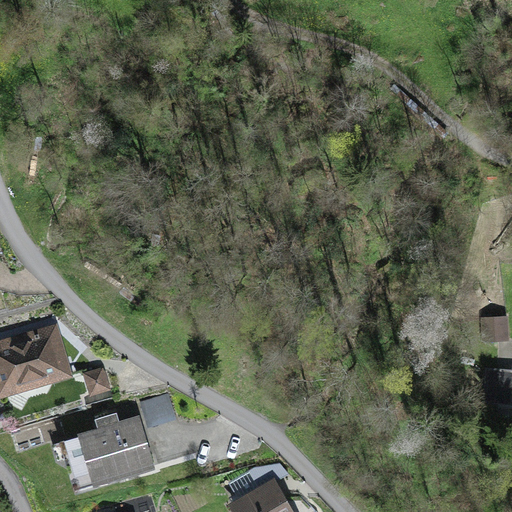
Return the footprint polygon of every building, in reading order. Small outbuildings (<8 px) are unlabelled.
[(503,323),(475,324),(475,346),(503,346),(503,323)] [(55,330),(0,346),(0,399),(69,379),(55,330)] [(99,373),(79,378),(84,399),(105,394),(99,373)] [(138,423),(70,443),(83,486),(151,466),(138,423)] [(290,511),(274,481),(229,505),(232,511),(290,511)]
